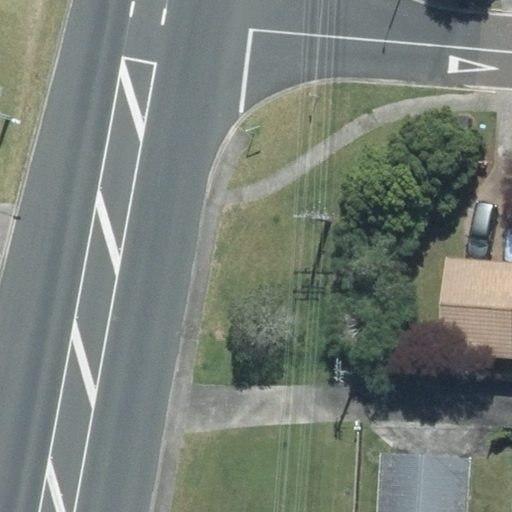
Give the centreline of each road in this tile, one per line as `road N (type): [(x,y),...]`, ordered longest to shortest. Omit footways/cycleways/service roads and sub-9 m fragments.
road 1 (primary): [(39,511),(144,23)]
road 2 (residential): [(144,23),(511,53)]
